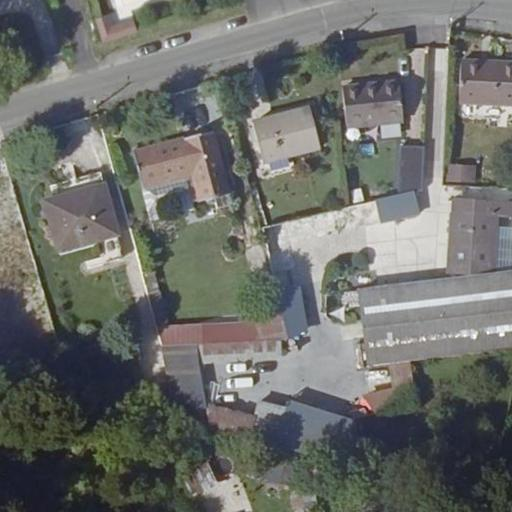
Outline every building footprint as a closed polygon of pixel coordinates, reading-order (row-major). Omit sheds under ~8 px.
[(108,14),(98,17),(104,40),(137,30),(134,18),(111,25),(108,14)] [(511,63),(460,62),(458,103),(511,105),(511,63)] [(399,81),(342,87),(347,128),(403,121),(399,81)] [(264,163),(321,148),(310,107),(253,123),(264,163)] [(213,131),(134,151),(144,187),(192,174),(200,201),(214,198),(217,210),(233,205),(230,194),(213,131)] [(399,196),(415,192),(423,190),(424,150),(401,148),(399,196)] [(445,182),(475,184),(476,166),(446,164),(445,182)] [(7,165),(0,166),(0,271),(35,261),(7,165)] [(192,174),(144,187),(153,220),(202,209),(200,201),(192,174)] [(59,250),(117,234),(104,186),(46,202),(59,250)] [(399,196),(342,209),(263,228),(267,249),(291,243),(420,213),(415,192),(399,196)] [(511,201),(453,197),(452,213),(449,273),(492,277),(495,215),(511,216),(511,201)] [(511,216),(495,215),(492,277),(511,277),(511,216)] [(294,286),(301,285),(291,243),(267,249),(278,293),(290,336),(291,339),(302,352),(314,343),(306,333),(294,286)] [(35,261),(0,271),(0,297),(7,322),(14,348),(56,336),(35,261)] [(155,271),(141,272),(156,326),(169,325),(155,271)] [(511,277),(361,295),(371,366),(389,363),(411,361),(511,349),(511,277)] [(291,339),(290,336),(278,293),(255,300),(260,323),(264,341),(291,339)] [(169,325),(156,326),(161,347),(197,345),(207,344),(204,327),(203,322),(169,325)] [(207,344),(264,341),(260,323),(204,327),(207,344)] [(302,352),(291,339),(264,341),(207,344),(197,345),(198,364),(284,360),(302,352)] [(315,369),(355,421),(376,415),(363,396),(342,367),(337,369),(328,358),(315,369)] [(417,404),(411,361),(389,363),(392,388),(363,396),(376,415),(417,404)] [(338,428),(340,428),(355,424),(354,421),(355,421),(315,369),(312,365),(300,376),(338,428)] [(206,404),(211,427),(250,438),(256,416),(206,404)] [(367,475),(355,424),(340,428),(338,428),(260,405),(256,416),(250,438),(367,475)] [(0,438),(5,447),(59,422),(55,413),(0,438)]
